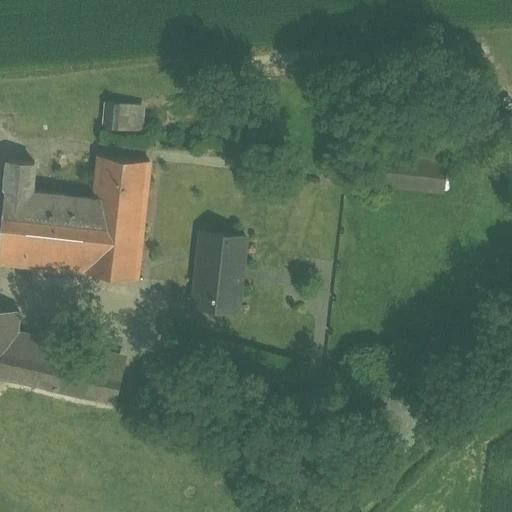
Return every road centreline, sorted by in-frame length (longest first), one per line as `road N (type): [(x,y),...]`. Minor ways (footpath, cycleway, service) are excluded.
road 1 (unknown): [(107,356),(511,376)]
road 2 (unclassified): [(511,388),(454,424),(353,511)]
